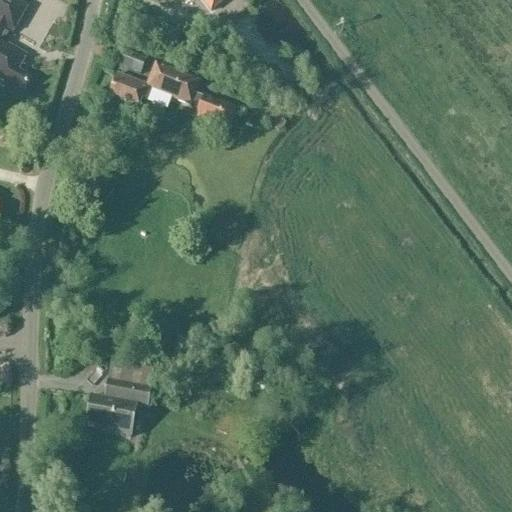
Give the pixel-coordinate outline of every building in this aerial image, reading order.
[(0,0),(0,85),(20,98),(30,80),(18,73),(27,59),(2,44),(8,34),(12,36),(29,9),(12,0),(0,0)] [(200,0),(210,13),(226,0),(200,0)] [(147,61),(126,53),(120,68),(141,77),(147,61)] [(191,109),(195,97),(201,84),(155,66),(147,88),(117,77),(109,97),(139,109),(141,101),(147,103),(152,93),(191,109)] [(202,100),(195,97),(191,109),(197,111),(193,120),(227,133),(235,111),(202,98),(202,100)] [(103,401),(91,398),(84,430),(131,440),(137,409),(147,411),(151,393),(107,384),(103,401)]
